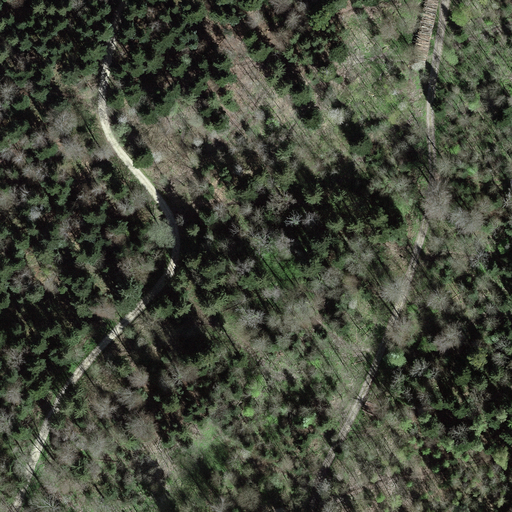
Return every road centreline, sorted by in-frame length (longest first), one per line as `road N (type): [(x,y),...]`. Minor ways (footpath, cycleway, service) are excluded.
road 1 (track): [(14,511),(64,393),(159,287),(178,249),(163,206),(102,122),(124,0)]
road 2 (track): [(447,0),(424,228),(384,346),(321,472),(310,511)]
